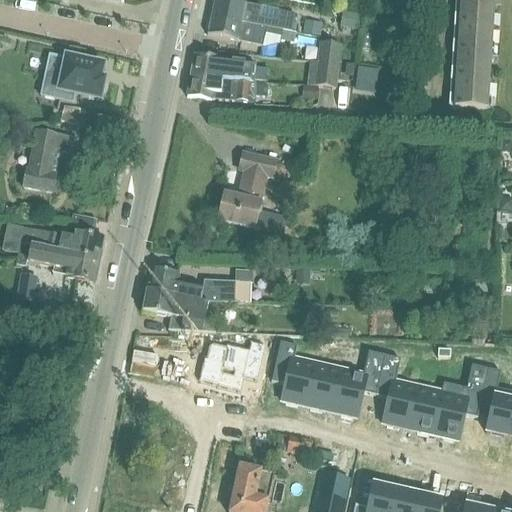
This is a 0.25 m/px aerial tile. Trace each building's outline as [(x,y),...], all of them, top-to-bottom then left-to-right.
[(493,2),(460,0),(455,0),(455,4),(461,4),(460,18),(454,18),(453,27),(492,30),(493,2)] [(215,1),(211,24),(229,28),(230,20),(242,22),(241,26),(257,29),(258,29),(267,30),(282,33),(291,35),(294,23),(295,17),(277,14),(275,24),(260,21),(261,11),(262,10),(235,5),(215,1)] [(342,14),(339,28),(358,32),(360,17),(342,14)] [(262,49),(267,30),(258,29),(257,29),(241,26),(242,22),(230,20),(229,28),(211,24),(210,24),(207,38),(227,42),(262,49)] [(319,39),(322,26),(304,23),(302,35),(319,39)] [(492,30),(453,27),(453,30),(459,31),(458,45),(452,45),(452,55),(490,57),(492,30)] [(282,33),(280,43),(293,46),(295,36),(282,33)] [(317,65),(321,65),(337,67),(339,48),(319,45),(317,65)] [(490,57),(452,55),(452,57),(457,57),(457,72),(451,71),(450,82),(488,85),(490,57)] [(45,77),(40,99),(72,106),(74,98),(99,104),(104,83),(100,82),(103,69),(82,64),(83,61),(70,58),(69,61),(65,61),(61,80),(45,77)] [(254,68),(225,64),(225,63),(194,60),(191,80),(243,85),(252,86),(254,68)] [(321,65),(317,65),(311,64),(308,88),(334,91),(337,67),(321,65)] [(346,68),(345,79),(352,79),(353,69),(346,68)] [(375,96),(376,71),(354,70),(353,95),(375,96)] [(255,86),(252,86),(243,85),(191,80),(187,100),(211,103),(234,105),(254,106),(255,86)] [(488,85),(450,82),(450,84),(456,84),(455,98),(449,98),(448,111),(486,113),(488,85)] [(305,89),(304,101),(316,102),(317,90),(305,89)] [(63,109),(60,126),(88,131),(91,114),(63,109)] [(22,190),(33,192),(52,196),(56,178),(50,177),(54,153),(74,157),(76,143),(35,138),(28,173),(26,172),(22,190)] [(509,154),(510,144),(500,143),(499,153),(509,154)] [(265,179),(272,181),(275,165),(243,158),(239,173),(245,175),(239,203),(224,200),(218,224),(238,228),(282,239),(286,221),(261,215),(260,218),(257,217),(261,200),(260,200),(265,179)] [(511,201),(500,201),(499,213),(511,214),(511,201)] [(72,219),(70,231),(94,236),(96,223),(72,219)] [(20,247),(99,264),(104,242),(74,235),(73,242),(45,236),(45,238),(23,233),(20,247)] [(94,286),(99,264),(20,247),(16,267),(26,269),(27,266),(53,271),(53,273),(66,276),(65,279),(94,286)] [(151,273),(146,295),(200,305),(208,306),(234,306),(235,286),(203,285),(202,291),(177,286),(179,278),(151,273)] [(235,285),(235,286),(253,287),(254,274),(235,274),(235,285)] [(297,274),(297,284),(309,284),(309,274),(297,274)] [(204,323),(207,307),(208,306),(200,305),(146,295),(142,316),(182,324),(180,334),(214,335),(216,325),(204,323)] [(491,310),(491,301),(475,300),(474,310),(491,310)] [(320,332),(319,341),(350,343),(350,332),(324,330),(324,332),(320,332)] [(321,344),(320,352),(332,353),(333,344),(321,344)] [(306,411),(316,368),(294,363),(297,350),(280,346),(271,386),(284,389),(281,405),(306,411)] [(247,374),(260,375),(261,350),(236,349),(236,352),(210,351),(210,361),(207,361),(206,386),(247,387),(247,374)] [(384,359),(386,351),(369,350),(368,355),(384,359)] [(450,353),(438,353),(437,361),(450,362),(450,353)] [(363,378),(341,373),(331,416),(356,422),(362,396),(375,399),(384,359),(368,355),(363,378)] [(407,433),(417,391),(395,386),(400,363),(384,359),(375,399),(388,402),(382,428),(407,433)] [(331,416),(341,373),(316,368),(306,411),(331,416)] [(480,406),(487,372),(471,369),(469,378),(466,392),(444,387),(443,386),(441,396),(442,396),(432,439),(458,444),(463,419),(477,422),(480,406)] [(501,375),(487,372),(480,406),(491,409),(485,436),(508,441),(511,420),(511,395),(497,392),(501,375)] [(441,396),(417,391),(407,433),(432,439),(442,396),(441,396)] [(276,453),(287,455),(286,456),(301,459),(303,449),(310,450),(311,444),(279,438),(276,453)] [(265,511),(273,478),(258,474),(239,470),(229,511),(265,511)] [(323,479),(315,511),(342,511),(348,484),(323,479)] [(366,511),(354,509),(353,511),(390,511),(394,494),(372,489),(366,511)] [(394,494),(390,511),(414,511),(418,500),(394,494)] [(438,511),(440,505),(418,500),(414,511),(438,511)]
